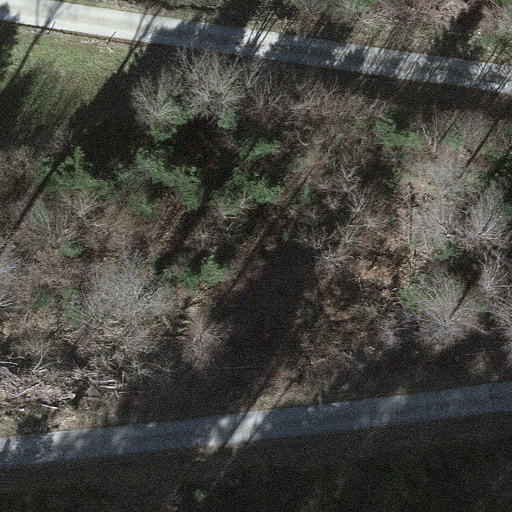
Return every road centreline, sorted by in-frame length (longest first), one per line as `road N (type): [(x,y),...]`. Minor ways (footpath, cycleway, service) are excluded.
road 1 (track): [(511,91),(0,17)]
road 2 (unclassified): [(511,400),(0,452)]
